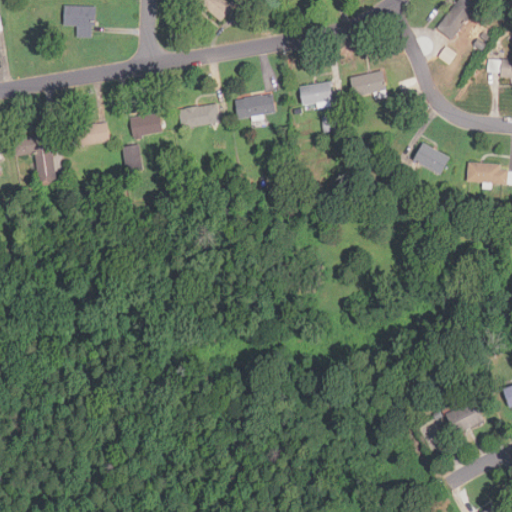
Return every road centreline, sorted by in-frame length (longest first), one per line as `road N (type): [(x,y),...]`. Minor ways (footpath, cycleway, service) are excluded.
road 1 (residential): [(397,0),(366,21),(308,37),(0,89)]
road 2 (residential): [(511,124),(468,119),(444,106),(387,9)]
